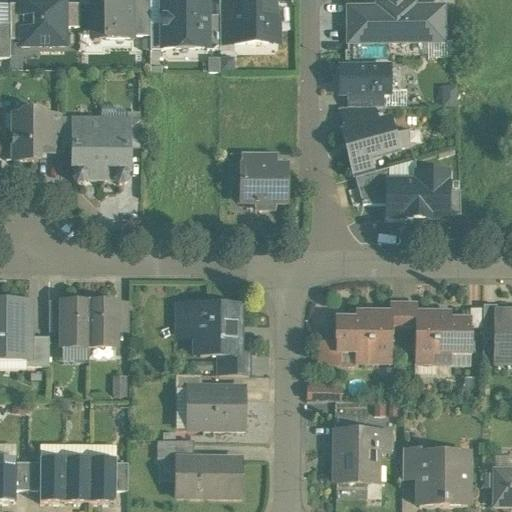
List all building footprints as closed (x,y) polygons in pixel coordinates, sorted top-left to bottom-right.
[(206,0),(192,0),(161,0),(161,26),(161,27),(161,50),(162,50),(206,50),(207,50),(207,18),(206,0)] [(259,4),(256,0),(218,0),(219,18),(219,46),(267,45),(267,35),(272,35),(277,31),(277,23),(274,20),(274,3),(259,4)] [(63,1),(21,2),(21,7),(21,18),(21,32),(21,42),(21,48),(40,48),(64,48),(64,30),(63,1)] [(131,3),(131,1),(104,1),(91,1),(91,41),(104,41),(131,41),(131,38),(131,3)] [(149,27),(149,2),(131,3),(131,38),(149,38),(149,27)] [(414,9),(414,5),(376,5),(376,9),(347,10),(347,45),(429,45),(428,9),(414,9)] [(79,6),(64,6),(64,30),(79,30),(79,6)] [(21,18),(21,7),(9,7),(9,26),(9,42),(21,42),(21,32),(21,18)] [(443,45),(443,9),(428,9),(429,45),(443,45)] [(219,18),(207,18),(207,50),(206,50),(206,52),(219,52),(219,46),(219,18)] [(9,26),(0,26),(0,61),(9,61),(9,42),(9,26)] [(161,26),(149,27),(149,38),(149,52),(162,52),(162,50),(161,50),(161,27),(161,26)] [(388,72),(388,69),(340,70),(340,97),(383,97),(388,97),(388,94),(388,72)] [(399,94),(399,72),(388,72),(388,94),(399,94)] [(383,110),(383,97),(347,97),(347,110),(352,110),(373,110),(383,110)] [(373,110),(352,110),(347,110),(340,111),(346,133),(377,125),(373,110)] [(39,116),(22,116),(18,120),(13,120),(12,165),(37,165),(37,156),(47,156),(47,150),(49,150),(49,121),(43,121),(39,116)] [(61,121),(49,121),(49,150),(47,150),(47,156),(60,156),(61,121)] [(346,133),(342,134),(354,179),(373,174),(369,160),(397,153),(388,122),(377,125),(346,133)] [(74,124),(61,124),(61,151),(73,151),(73,127),(74,127),(74,124)] [(139,125),(127,125),(127,127),(128,127),(128,151),(139,151),(139,125)] [(74,127),(73,127),(73,151),(73,154),(75,154),(75,176),(73,179),(73,185),(76,189),(82,189),(86,185),(99,185),(100,127),(74,127)] [(127,127),(100,127),(99,185),(115,185),(118,189),(124,189),(128,186),(128,179),(126,178),(126,153),(128,153),(128,151),(128,127),(127,127)] [(276,156),(241,155),(241,169),(276,169),(276,156)] [(276,169),(241,169),(240,205),(254,205),(254,206),(256,206),(256,212),(273,212),(273,205),(284,205),(284,187),(288,184),(288,174),(285,172),(285,169),(276,169)] [(373,174),(354,179),(362,207),(386,207),(386,184),(388,184),(388,170),(373,174)] [(447,176),(415,175),(415,184),(388,184),(386,184),(386,207),(386,221),(446,221),(446,217),(447,193),(447,176)] [(459,193),(447,193),(446,217),(460,217),(459,193)] [(0,360),(28,361),(28,341),(28,306),(0,305),(0,360)] [(88,306),(62,306),(61,307),(61,333),(61,350),(88,350),(88,306)] [(116,307),(88,306),(88,350),(115,350),(115,334),(116,308),(116,307)] [(403,306),(389,306),(389,313),(389,330),(403,330),(403,306)] [(416,306),(403,306),(403,330),(414,330),(416,330),(416,313),(416,306)] [(61,307),(48,307),(48,333),(61,333),(61,307)] [(241,307),(176,308),(176,341),(192,341),(193,358),(216,358),(242,358),(241,307)] [(128,308),(116,308),(115,334),(128,334),(128,308)] [(496,308),(483,308),(483,311),(483,331),(482,342),(495,342),(495,312),(496,308)] [(469,320),(469,331),(483,331),(483,311),(469,311),(469,320)] [(511,312),(495,312),(495,342),(495,360),(511,360),(511,312)] [(389,313),(367,313),(367,320),(335,320),(334,344),(337,344),(337,356),(355,356),(355,367),(389,367),(389,330),(389,313)] [(449,313),(416,313),(416,330),(414,330),(414,367),(450,367),(450,357),(469,357),(469,331),(469,320),(449,320),(449,313)] [(28,341),(28,361),(28,368),(48,368),(48,341),(28,341)] [(336,370),(337,356),(337,344),(334,344),(317,344),(317,369),(336,370)] [(242,358),(216,358),(216,379),(249,378),(249,358),(242,358)] [(200,378),(174,378),(174,393),(188,393),(188,391),(200,391),(200,378)] [(332,379),(312,379),(311,402),(332,402),(332,379)] [(138,388),(125,387),(124,406),(138,406),(138,388)] [(200,391),(188,391),(188,393),(188,433),(243,434),(244,391),(200,391)] [(390,435),(333,435),(333,456),(336,456),(335,487),(367,487),(367,469),(377,469),(377,454),(390,454),(390,435)] [(193,444),(158,444),(158,463),(176,464),(176,462),(193,462),(193,444)] [(467,455),(420,454),(420,452),(402,452),(401,480),(418,480),(418,509),(467,509),(467,455)] [(15,461),(0,461),(0,504),(14,505),(14,493),(15,466),(15,461)] [(115,462),(40,462),(40,466),(39,494),(39,506),(115,507),(115,495),(115,467),(115,462)] [(193,462),(176,462),(176,464),(175,500),(240,501),(240,462),(193,462)] [(27,466),(15,466),(14,493),(27,493),(27,466)] [(40,466),(27,466),(27,493),(39,494),(40,466)] [(127,467),(115,467),(115,495),(127,495),(127,467)] [(511,473),(494,473),(493,510),(511,510),(511,473)] [(380,488),(365,487),(365,499),(379,499),(380,488)]
